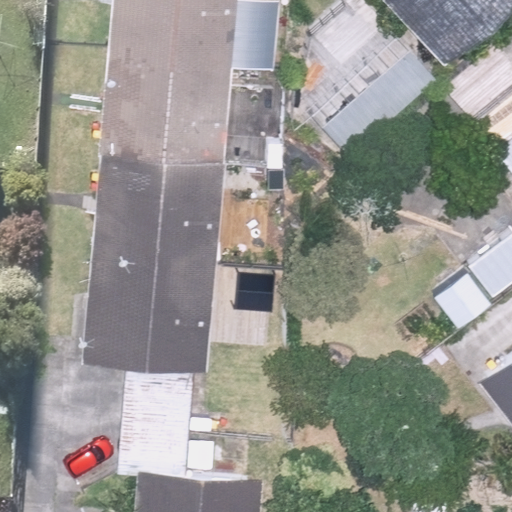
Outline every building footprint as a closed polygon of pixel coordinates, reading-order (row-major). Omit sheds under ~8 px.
[(245,0),(115,0),(86,349),(215,359),(245,0)] [(404,0),(451,50),(505,0),(404,0)] [(469,118),(511,76),(511,51),(496,35),(440,89),(469,118)] [(356,143),(357,85),(315,84),(314,142),(356,143)] [(511,117),(489,135),(511,163),(511,198),(507,203),(511,208),(511,117)] [(0,177),(8,175),(0,153),(0,177)] [(462,263),(435,284),(459,315),(511,276),(511,226),(485,189),(434,227),(462,263)] [(511,345),(487,361),(511,398),(511,345)] [(196,366),(126,364),(123,457),(194,459),(196,366)] [(444,511),(445,441),(404,441),(403,511),(444,511)] [(261,511),(265,469),(146,459),(140,459),(135,511),(261,511)]
